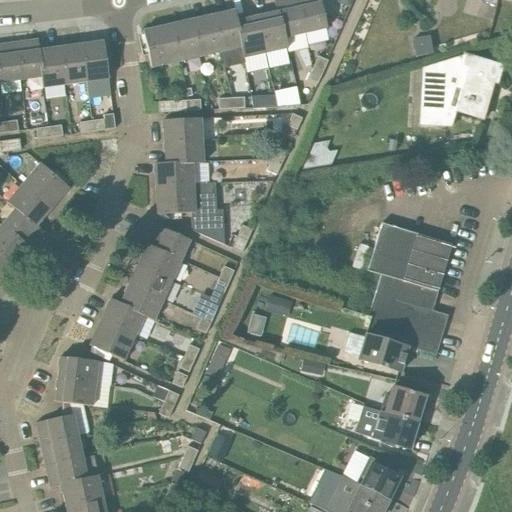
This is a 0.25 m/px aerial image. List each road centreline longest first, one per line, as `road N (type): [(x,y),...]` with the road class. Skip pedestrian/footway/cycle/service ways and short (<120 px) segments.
road 1 (residential): [(1,391),(35,317),(78,298),(108,230),(106,205),(123,157),(137,137),(120,0)]
road 2 (tertiary): [(439,511),(511,290)]
road 3 (residential): [(24,511),(1,391)]
